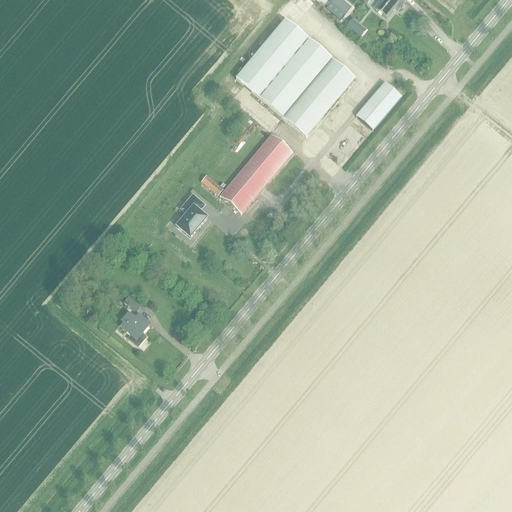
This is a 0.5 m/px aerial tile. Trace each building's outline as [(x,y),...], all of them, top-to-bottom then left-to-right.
[(383,0),(375,11),(387,21),(396,10),(399,12),(405,3),(401,0),(383,0)] [(353,80),(284,22),(235,81),(305,139),(353,80)] [(364,31),(359,27),(354,33),(359,37),(364,31)] [(383,84),(355,118),(372,132),(400,97),(383,84)] [(240,143),(247,134),(245,131),(237,141),(240,143)] [(292,154),(271,137),(219,199),(240,216),(292,154)] [(200,184),(217,198),(223,191),(206,177),(200,184)] [(191,209),(175,228),(188,239),(195,232),(199,228),(198,227),(205,220),(194,210),(200,204),(191,197),(186,204),(191,209)] [(141,307),(128,296),(123,302),(136,313),(141,307)] [(138,316),(134,319),(128,314),(120,323),(123,326),(120,329),(130,337),(128,340),(136,347),(144,338),(140,334),(148,325),(138,316)]
